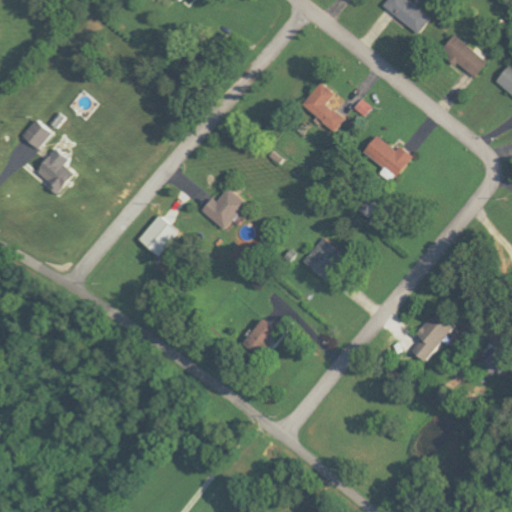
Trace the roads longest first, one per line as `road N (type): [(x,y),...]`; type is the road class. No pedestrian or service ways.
road 1 (residential): [(287,438),(483,198),(492,175),(473,143),(296,0)]
road 2 (residential): [(377,511),(210,378),(0,244)]
road 3 (residential): [(75,287),(310,12)]
